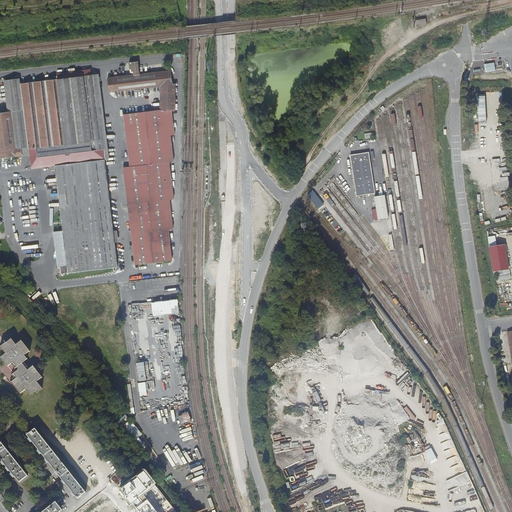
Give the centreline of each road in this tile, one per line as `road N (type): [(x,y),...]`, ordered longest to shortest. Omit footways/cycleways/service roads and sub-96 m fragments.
road 1 (unclassified): [(511,440),(488,360),(460,192),(454,81),(446,68),(464,47),(460,0)]
road 2 (track): [(511,5),(438,21),(386,55),(310,153),(312,170)]
